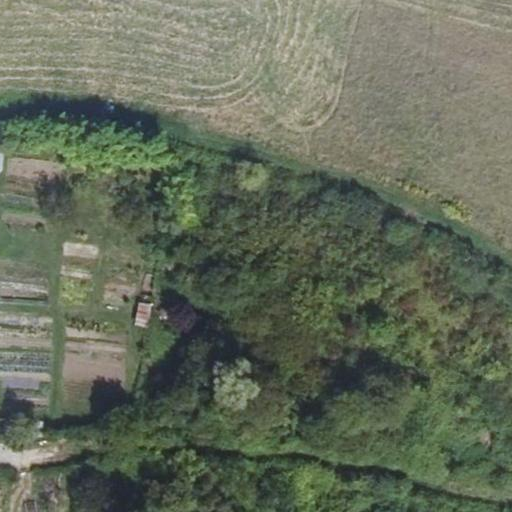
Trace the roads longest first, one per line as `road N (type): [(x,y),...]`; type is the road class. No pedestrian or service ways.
road 1 (track): [(511,279),(426,220),(348,195),(154,143),(0,121)]
road 2 (residential): [(0,455),(135,444)]
